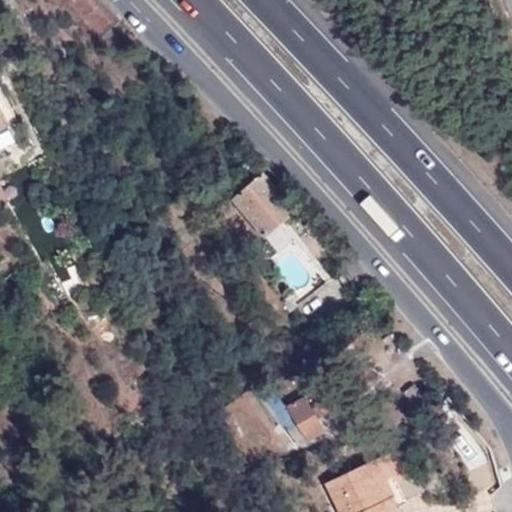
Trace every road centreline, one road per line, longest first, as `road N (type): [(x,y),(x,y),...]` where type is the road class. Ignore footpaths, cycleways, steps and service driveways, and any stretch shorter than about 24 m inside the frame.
road 1 (unclassified): [(126,0),(253,127),(511,423)]
road 2 (motorway): [(174,0),(511,351)]
road 3 (motorway): [(511,265),(255,0)]
